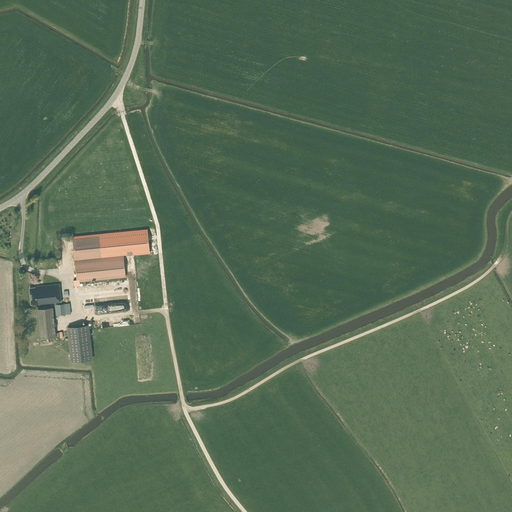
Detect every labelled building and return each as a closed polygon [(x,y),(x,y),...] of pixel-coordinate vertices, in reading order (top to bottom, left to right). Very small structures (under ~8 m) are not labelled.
[(73,238),(75,260),(77,282),(126,277),(123,255),(101,258),(99,235),(73,238)] [(36,286),(36,287),(30,288),(31,304),(33,304),(33,305),(61,302),(59,284),(36,286)] [(64,304),(55,305),(56,315),(66,314),(64,304)] [(38,309),(41,339),(56,337),(53,307),(38,309)] [(92,359),(88,324),(68,327),(72,362),(92,359)]
